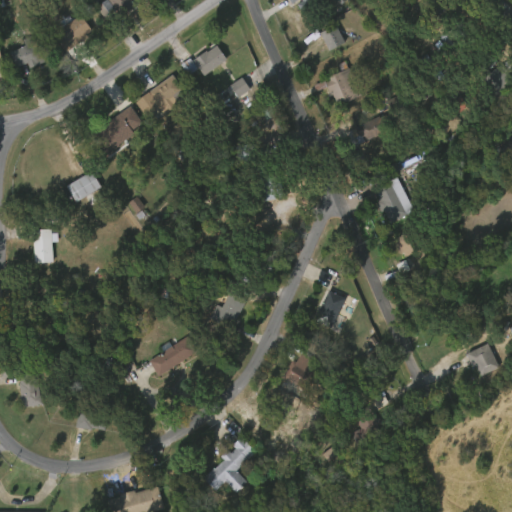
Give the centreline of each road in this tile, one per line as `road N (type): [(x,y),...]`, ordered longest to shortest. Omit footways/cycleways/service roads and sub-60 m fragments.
road 1 (residential): [(10,120),(0,183),(1,433),(55,468),(97,467),(158,445),(247,379),(336,193)]
road 2 (residential): [(252,0),(431,402)]
road 3 (residential): [(0,122),(78,99),(216,0)]
